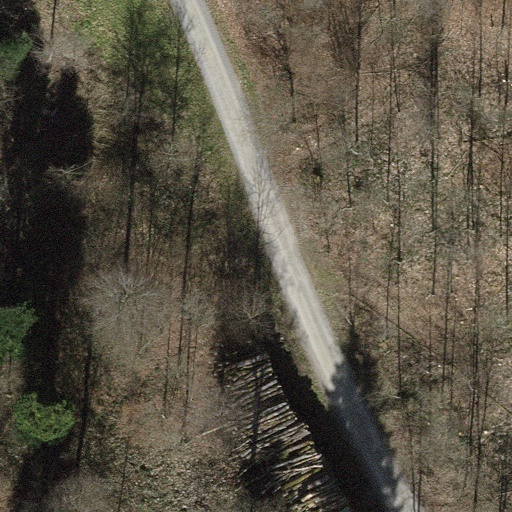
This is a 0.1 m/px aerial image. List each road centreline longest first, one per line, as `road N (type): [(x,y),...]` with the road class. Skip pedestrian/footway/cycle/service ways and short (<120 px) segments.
road 1 (track): [(189,0),(234,87),(342,389),(415,511)]
road 2 (track): [(298,267),(448,348),(511,401)]
